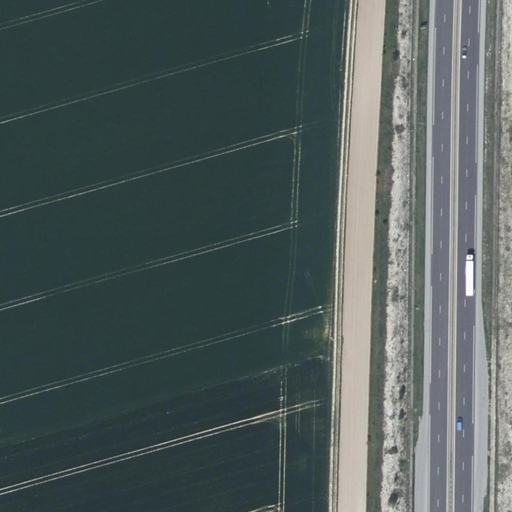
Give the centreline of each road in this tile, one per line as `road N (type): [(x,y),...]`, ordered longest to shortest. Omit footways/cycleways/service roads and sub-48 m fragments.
road 1 (track): [(333,511),(353,0)]
road 2 (motorway): [(445,0),(439,511)]
road 3 (motorway): [(464,511),(470,0)]
